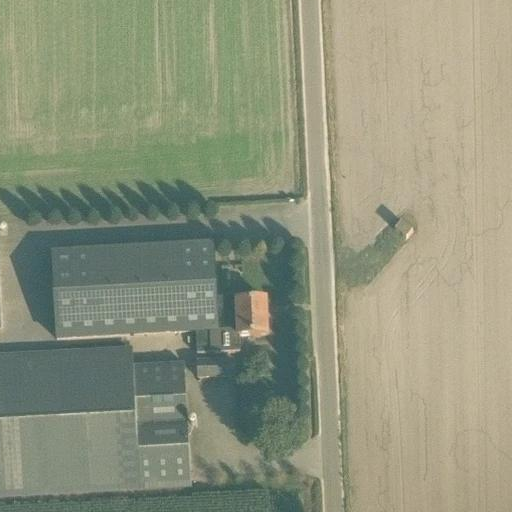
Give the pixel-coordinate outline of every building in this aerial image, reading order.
[(406,241),(413,233),(402,224),(395,232),(406,241)] [(214,248),(52,257),(57,341),(196,333),(196,338),(197,356),(211,355),(210,333),(219,332),(218,308),(217,299),(214,248)] [(237,307),(218,308),(219,332),(210,333),(211,355),(240,354),(240,338),(268,337),(267,302),(237,303),(237,307)] [(134,370),(133,354),(0,360),(0,498),(192,489),(185,367),(134,370)] [(199,381),(235,380),(234,364),(198,365),(199,381)]
